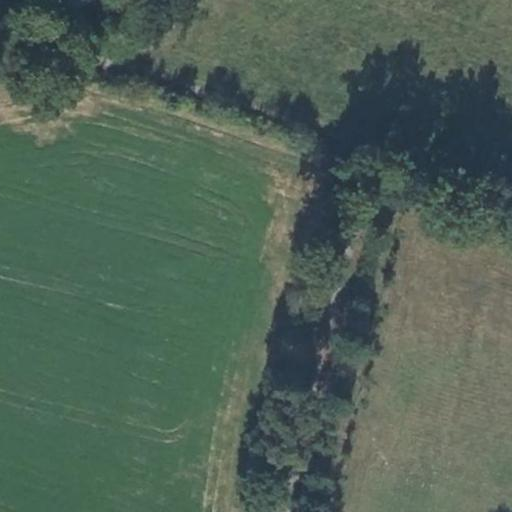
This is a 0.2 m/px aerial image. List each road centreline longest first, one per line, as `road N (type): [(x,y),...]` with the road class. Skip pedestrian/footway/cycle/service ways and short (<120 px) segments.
road 1 (track): [(282,511),(313,344),(373,197)]
road 2 (track): [(0,83),(181,39)]
